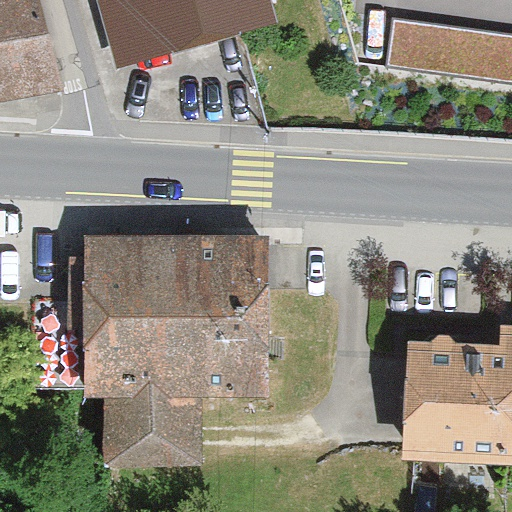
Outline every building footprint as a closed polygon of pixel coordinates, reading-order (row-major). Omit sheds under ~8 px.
[(0,0),(0,98),(56,89),(33,0),(0,0)] [(99,0),(118,66),(276,22),(270,0),(99,0)] [(511,25),(400,14),(395,64),(511,77),(511,25)] [(264,394),(264,239),(84,240),(84,397),(104,397),(104,431),(104,464),(206,464),(205,395),(264,394)] [(407,342),(404,461),(511,463),(511,326),(501,326),(501,344),(407,342)]
